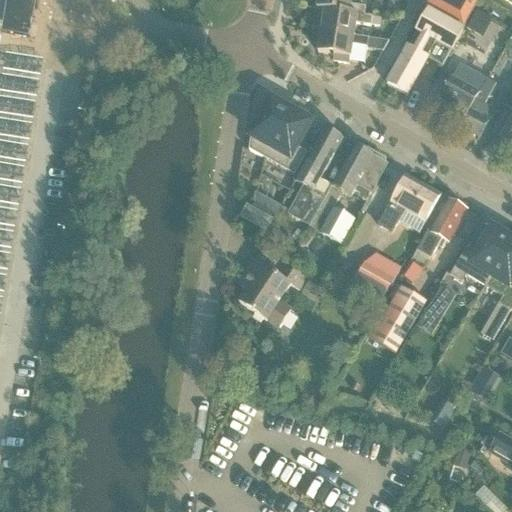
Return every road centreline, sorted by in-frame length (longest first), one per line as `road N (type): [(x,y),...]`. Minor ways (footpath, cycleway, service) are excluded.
road 1 (residential): [(177,511),(246,47)]
road 2 (residential): [(246,47),(511,199)]
road 3 (unclassified): [(65,0),(61,30),(70,43),(91,46),(154,30)]
road 4 (unknown): [(356,110),(417,0)]
